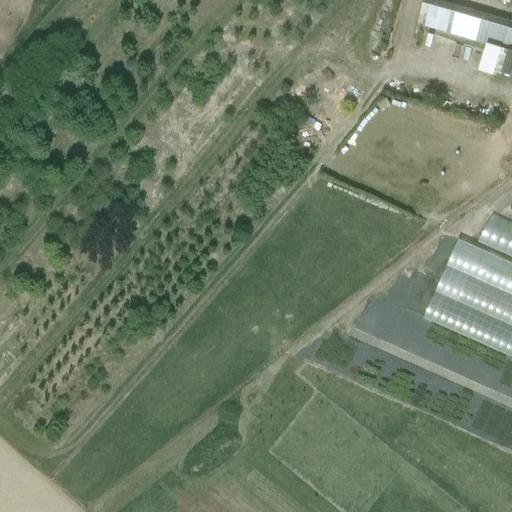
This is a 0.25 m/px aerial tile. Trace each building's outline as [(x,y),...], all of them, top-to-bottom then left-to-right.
[(511,51),(511,22),(506,21),(499,48),(508,50),(511,51)] [(492,77),(493,73),(500,50),(486,45),(478,73),(492,77)] [(508,52),(500,50),(493,73),(501,75),(508,52)] [(479,246),(511,260),(511,224),(492,216),(479,246)] [(511,358),(511,266),(458,242),(424,319),(511,358)]
